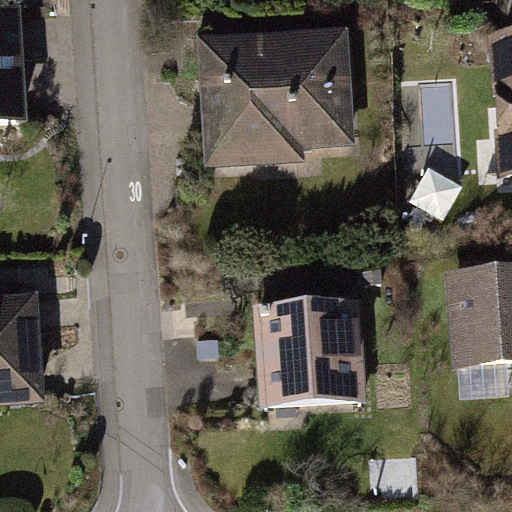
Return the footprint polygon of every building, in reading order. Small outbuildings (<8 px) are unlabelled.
[(29,29),(0,30),(0,149),(35,148),(29,29)] [(341,53),(194,58),(198,187),(346,183),(341,53)] [(511,58),(486,61),(496,195),(511,194),(511,58)] [(461,199),(431,180),(409,215),(439,234),(461,199)] [(511,290),(444,295),(451,391),(511,387),(511,290)] [(47,312),(0,314),(0,421),(53,419),(47,312)] [(360,323),(249,329),(255,435),(367,428),(360,323)]
